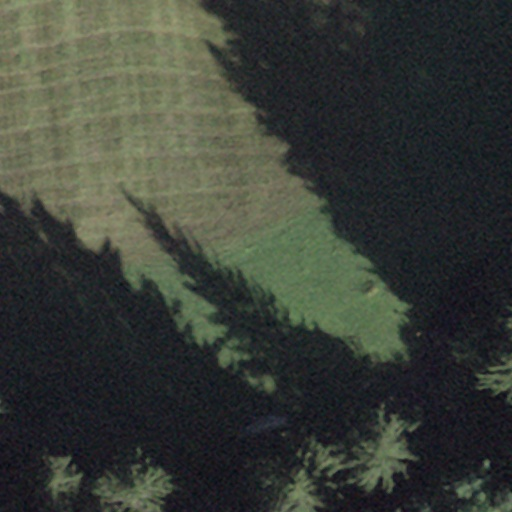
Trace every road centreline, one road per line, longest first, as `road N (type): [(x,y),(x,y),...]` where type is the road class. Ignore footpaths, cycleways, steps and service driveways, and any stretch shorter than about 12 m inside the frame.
road 1 (track): [(412,469),(462,315),(511,283)]
road 2 (track): [(198,511),(412,469)]
